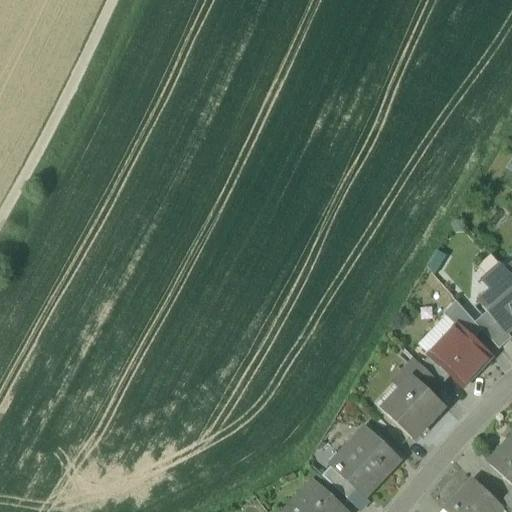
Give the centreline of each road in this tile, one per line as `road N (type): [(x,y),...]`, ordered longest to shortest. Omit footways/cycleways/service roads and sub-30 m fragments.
road 1 (track): [(0,222),(114,0)]
road 2 (residential): [(511,384),(394,511)]
